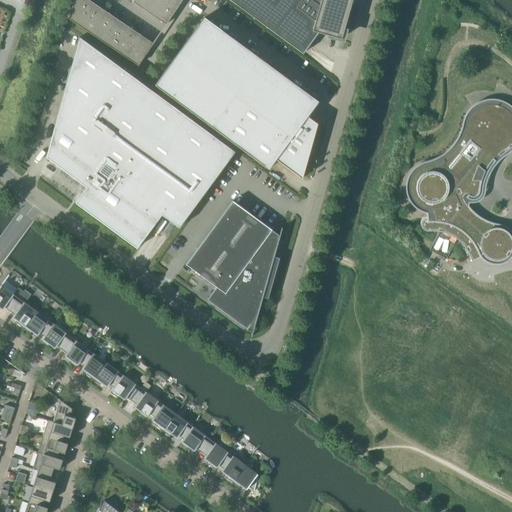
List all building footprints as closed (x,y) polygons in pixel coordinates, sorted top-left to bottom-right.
[(74,0),(69,19),(78,25),(92,3),(88,0),(74,0)] [(133,0),(132,2),(149,13),(157,0),(133,0)] [(164,0),(157,0),(149,13),(165,24),(165,25),(176,8),(164,0)] [(164,0),(176,8),(181,0),(164,0)] [(228,0),(302,54),(318,33),(327,36),(326,38),(343,43),(347,29),(344,28),(351,4),(351,0),(228,0)] [(78,25),(90,33),(104,11),(92,3),(78,25)] [(90,33),(101,41),(116,19),(104,11),(90,33)] [(154,85),(196,117),(220,86),(309,151),(317,124),(304,115),(315,101),(318,102),(204,18),(154,85)] [(101,41),(113,49),(128,27),(116,19),(101,41)] [(113,49),(125,57),(140,35),(128,27),(113,49)] [(140,35),(125,57),(138,65),(153,43),(152,43),(140,35)] [(75,203),(87,212),(168,103),(79,38),(45,157),(86,187),(75,203)] [(220,86),(196,117),(268,169),(266,167),(273,158),(301,179),(309,151),(220,86)] [(168,103),(87,212),(136,248),(161,215),(178,227),(234,152),(168,103)] [(464,138),(463,140),(462,141),(461,143),(458,147),(456,150),(454,152),(452,154),(450,156),(447,158),(445,159),(443,161),(440,162),(438,163),(436,164),(434,165),(432,166),(428,167),(425,168),(423,169),(421,170),(419,171),(418,172),(416,174),(415,175),(414,176),(414,178),(413,179),(412,181),(412,182),(411,184),(411,186),(411,188),(411,189),(412,191),(412,193),(412,194),(413,196),(413,197),(414,199),(415,200),(416,201),(417,202),(418,203),(420,204),(421,205),(422,206),(424,207),(426,208),(427,216),(426,216),(425,217),(423,218),(422,219),(422,220),(421,222),(421,223),(421,225),(421,226),(422,227),(422,228),(423,229),(424,230),(425,231),(427,231),(436,231),(438,231),(440,232),(442,232),(445,233),(447,234),(449,235),(452,236),(454,237),(456,239),(458,240),(459,242),(461,243),(462,244),(463,246),(465,248),(466,249),(467,251),(469,255),(472,262),(482,258),(481,255),(485,254),(486,255),(487,256),(488,257),(490,258),(491,258),(492,259),(494,259),(496,259),(497,259),(499,259),(500,259),(501,258),(503,257),(504,257),(506,256),(507,255),(507,254),(508,253),(510,251),(510,250),(510,249),(511,248),(511,246),(511,244),(511,243),(510,240),(510,239),(509,237),(508,236),(507,235),(510,231),(509,230),(507,229),(506,227),(504,226),(502,226),(500,226),(498,225),(495,224),(493,224),(490,223),(488,222),(486,221),(483,220),(481,219),(479,217),(476,215),(474,214),(472,211),(469,209),(466,205),(464,201),(462,198),(460,193),(466,191),(466,192),(467,193),(467,194),(467,195),(468,195),(468,196),(469,197),(470,197),(472,197),(473,197),(474,197),(475,197),(476,196),(477,196),(478,195),(479,194),(479,193),(479,192),(480,190),(480,188),(480,186),(481,184),(481,181),(481,180),(480,180),(483,172),(485,172),(486,170),(487,168),(489,165),(491,162),(493,160),(492,159),(497,154),(498,155),(499,153),(501,152),(503,150),(505,149),(507,148),(508,147),(510,145),(510,144),(511,143),(511,142),(511,116),(511,115),(508,112),(506,110),(504,108),(502,107),(500,106),(497,105),(495,105),(492,105),(489,105),(488,105),(486,106),(484,106),(482,107),(481,108),(479,109),(478,110),(476,111),(475,112),(474,113),(472,115),(471,117),(470,119),(469,121),(468,123),(468,126),(467,129),(466,132),(465,134),(464,136),(464,138)] [(207,299),(213,304),(246,329),(250,324),(254,327),(262,297),(267,298),(279,258),(281,237),(232,201),(185,264),(216,287),(207,299)] [(4,307),(9,311),(17,301),(22,293),(17,289),(13,295),(1,285),(0,286),(0,308),(2,310),(4,307)] [(16,323),(23,328),(36,311),(23,302),(22,304),(17,301),(9,311),(14,314),(12,317),(18,321),(16,323)] [(40,341),(41,341),(53,324),(51,326),(46,323),(48,320),(36,311),(23,328),(30,333),(31,331),(37,336),(39,333),(44,336),(40,341)] [(56,346),(62,349),(69,339),(64,335),(66,333),(53,324),(41,341),(47,346),(49,344),(54,348),(56,346)] [(79,362),(87,352),(88,350),(75,340),(74,343),(69,339),(62,349),(66,353),(64,356),(70,360),(68,362),(76,367),(79,362)] [(86,374),(93,380),(106,363),(93,353),(91,356),(87,352),(79,362),(84,366),(82,368),(87,372),(86,374)] [(110,392),(123,375),(122,375),(121,377),(116,374),(118,372),(106,363),(93,380),(100,384),(101,383),(107,387),(109,384),(113,387),(110,392)] [(126,397),(131,401),(139,391),(133,387),(135,384),(123,375),(110,392),(117,397),(118,395),(124,400),(126,397)] [(149,413),(156,403),(158,401),(145,392),(143,394),(139,391),(131,401),(136,404),(134,407),(139,411),(138,413),(145,418),(149,413)] [(60,400),(53,421),(53,422),(72,428),(75,418),(69,416),(72,409),(60,400)] [(155,426),(163,431),(175,414),(162,404),(161,407),(156,403),(149,413),(153,417),(151,420),(157,424),(155,426)] [(179,443),(180,444),(193,427),(192,426),(190,428),(186,425),(187,423),(175,414),(163,431),(169,436),(171,434),(176,438),(178,435),(183,439),(179,443)] [(47,420),(43,436),(61,441),(63,436),(69,438),(72,428),(53,422),(53,421),(47,420)] [(196,448),(201,452),(208,442),(203,438),(205,436),(193,427),(180,444),(187,449),(188,447),(194,451),(196,448)] [(37,453),(43,454),(56,458),(58,452),(64,454),(67,444),(61,442),(61,441),(43,436),(37,453)] [(215,469),(218,465),(226,455),(227,452),(215,443),(213,445),(208,442),(201,452),(205,455),(203,458),(209,462),(208,464),(215,469)] [(43,454),(37,453),(32,468),(38,470),(51,474),(53,468),(59,470),(62,460),(56,458),(43,454)] [(225,477),(232,482),(245,465),(232,456),(230,458),(226,455),(218,465),(223,468),(221,471),(226,475),(225,477)] [(245,465),(232,482),(239,487),(240,485),(246,489),(248,486),(254,491),(257,479),(254,477),(257,474),(245,465)] [(38,470),(33,486),(52,492),(55,482),(49,481),(51,474),(38,470)] [(33,486),(28,501),(41,506),(43,500),(49,502),(52,492),(33,486)] [(41,506),(28,501),(24,511),(45,511),(47,508),(41,506)] [(100,511),(119,511),(104,501),(100,511)]
